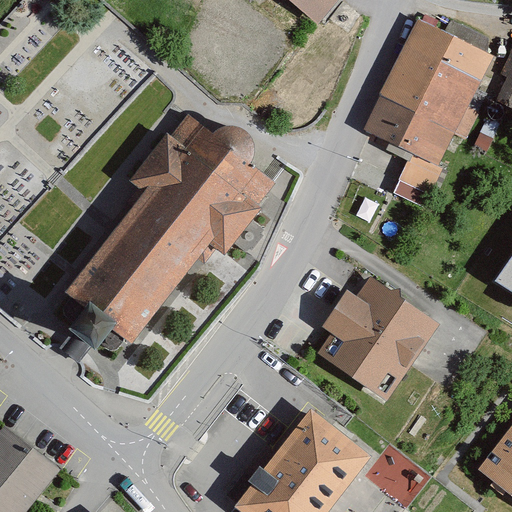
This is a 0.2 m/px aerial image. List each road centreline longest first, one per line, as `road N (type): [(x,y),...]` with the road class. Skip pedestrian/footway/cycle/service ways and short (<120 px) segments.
road 1 (residential): [(129,464),(257,312),(312,216),(391,0)]
road 2 (residential): [(0,343),(115,451)]
